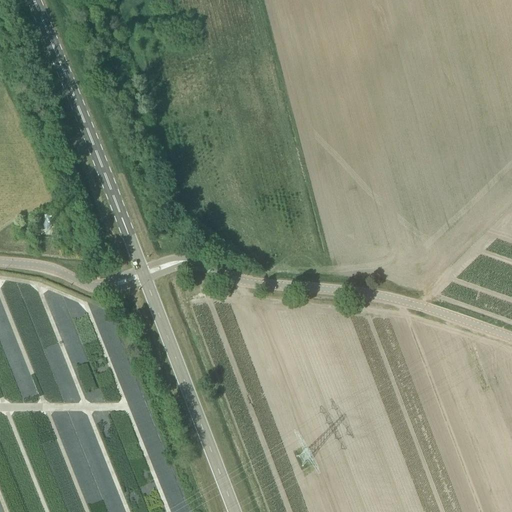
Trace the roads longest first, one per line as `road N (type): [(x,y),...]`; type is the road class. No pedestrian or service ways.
road 1 (tertiary): [(142,274),(179,261),(251,283),(366,293),(511,337)]
road 2 (primary): [(142,274),(31,0)]
road 3 (primary): [(233,511),(142,274)]
road 4 (tertiary): [(0,262),(43,266),(91,287),(142,274)]
